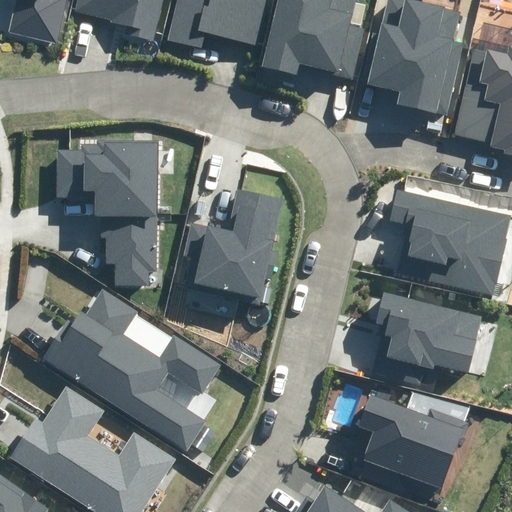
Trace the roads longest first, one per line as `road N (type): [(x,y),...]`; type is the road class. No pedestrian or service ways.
road 1 (residential): [(239,511),(282,436),(315,322),(335,212),(332,168),(319,144)]
road 2 (residential): [(319,144),(263,112),(143,78),(0,91)]
